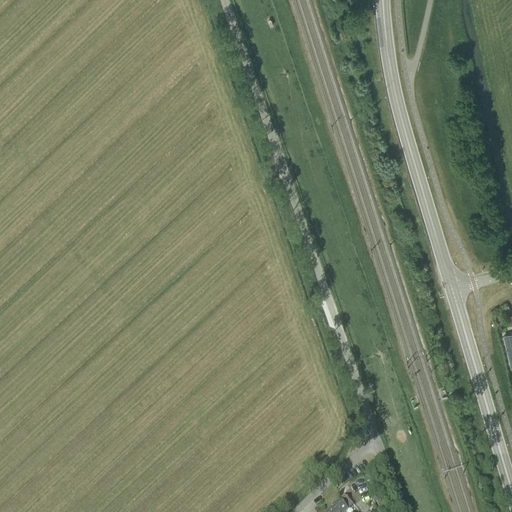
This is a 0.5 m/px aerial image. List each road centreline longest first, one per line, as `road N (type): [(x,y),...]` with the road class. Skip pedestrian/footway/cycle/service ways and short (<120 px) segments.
road 1 (unclassified): [(377,440),(223,0)]
road 2 (tertiary): [(451,287),(395,97),(383,0)]
road 3 (tertiary): [(511,497),(451,287)]
